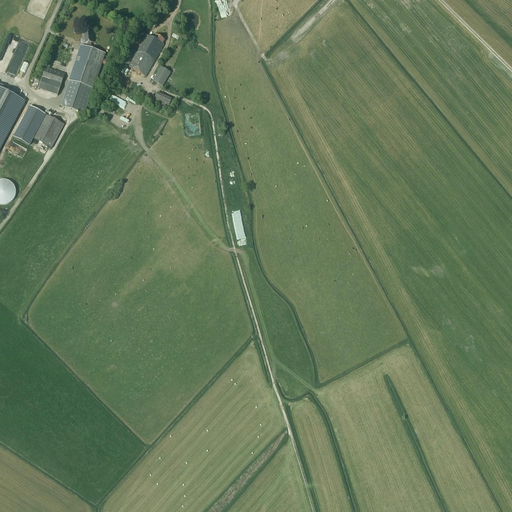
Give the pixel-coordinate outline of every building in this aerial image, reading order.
[(80,46),(69,80),(74,82),(74,83),(70,82),(61,107),(84,115),(93,89),(94,89),(102,64),(105,65),(107,61),(104,60),(105,54),(91,49),(91,48),(91,44),(93,43),(92,33),(87,34),(84,34),(85,44),(88,44),(88,46),(87,46),(86,48),(80,46)] [(165,41),(155,36),(153,39),(147,36),(129,67),(146,77),(165,46),(163,45),(165,41)] [(136,53),(129,49),(120,62),(128,67),(136,53)] [(170,73),(160,67),(152,82),(162,87),(170,73)] [(46,68),(39,90),(57,96),(65,74),(46,68)] [(0,147),(25,101),(6,91),(8,89),(0,84),(0,147)] [(176,101),(158,92),(153,102),(171,111),(176,101)] [(30,106),(13,137),(29,146),(46,115),(30,106)] [(64,125),(46,115),(34,139),(52,148),(64,125)] [(0,204),(1,205),(2,205),(3,205),(4,205),(5,205),(6,205),(7,205),(8,204),(9,204),(10,203),(11,203),(11,202),(12,202),(13,201),(13,200),(14,200),(14,199),(15,198),(15,197),(15,196),(16,195),(16,194),(16,193),(16,192),(16,191),(16,190),(15,190),(15,189),(15,188),(15,187),(14,186),(13,185),(13,184),(12,184),(11,183),(11,182),(10,182),(9,182),(8,181),(7,181),(6,180),(5,180),(4,180),(3,180),(2,180),(1,180),(0,180),(0,204)]
